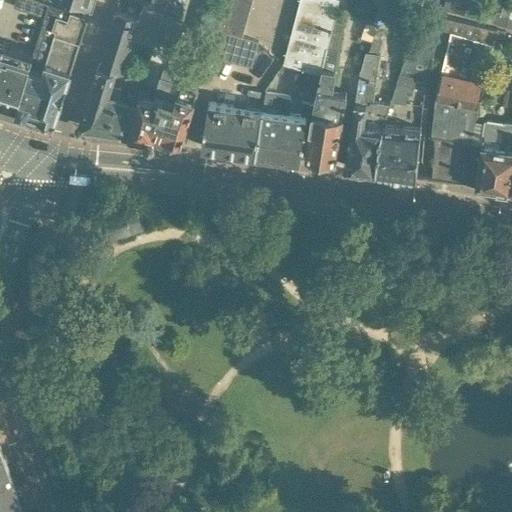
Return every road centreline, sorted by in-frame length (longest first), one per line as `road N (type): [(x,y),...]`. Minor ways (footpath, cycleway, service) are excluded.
road 1 (tertiary): [(181,174),(511,218)]
road 2 (unclassified): [(55,511),(0,353)]
road 3 (residential): [(52,153),(105,0)]
road 4 (tertiary): [(42,170),(137,179),(181,174)]
road 5 (tertiary): [(181,174),(139,161),(52,153)]
road 6 (unclassified): [(0,291),(42,170)]
